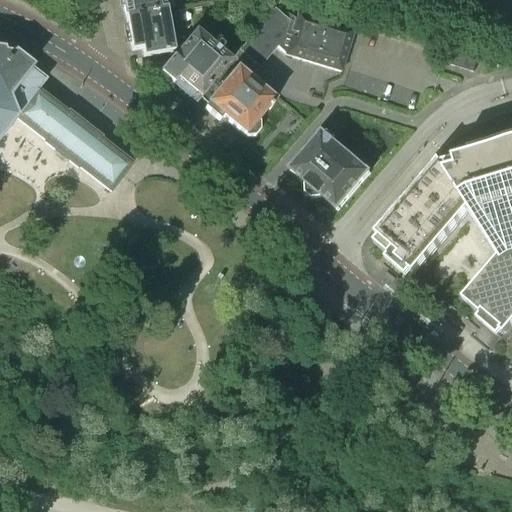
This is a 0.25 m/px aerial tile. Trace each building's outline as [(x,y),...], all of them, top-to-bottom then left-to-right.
[(121,0),(125,17),(173,9),(171,0),(121,0)] [(177,30),(173,9),(125,17),(131,53),(142,51),(143,59),(173,53),(169,31),(177,30)] [(277,49),(286,57),(339,73),(352,33),(298,17),(295,27),(294,27),(274,10),(238,53),(230,62),(231,62),(211,86),(218,93),(204,110),(219,122),(222,119),(244,137),(246,139),(255,138),(260,131),(259,124),(257,122),(274,103),(249,82),(277,49)] [(172,61),(160,76),(172,87),(178,80),(200,99),(211,86),(231,62),(230,62),(196,33),(172,61)] [(100,141),(101,140),(68,114),(67,115),(59,108),(39,93),(37,92),(38,91),(39,91),(43,86),(43,85),(43,84),(45,82),(30,70),(31,70),(15,57),(14,58),(4,57),(3,53),(2,54),(0,53),(0,142),(14,125),(17,121),(45,143),(44,145),(53,152),(55,153),(55,154),(57,156),(57,155),(64,160),(63,161),(65,162),(66,162),(68,163),(77,170),(78,169),(108,193),(109,193),(110,193),(132,166),(130,165),(131,164),(100,141)] [(472,73),(475,62),(446,53),(442,64),(472,73)] [(15,130),(0,157),(0,164),(18,174),(35,141),(15,130)] [(322,135),(290,172),(306,185),(305,186),(305,194),(312,200),(320,199),(321,198),(338,212),(370,175),(322,135)] [(511,138),(467,152),(468,156),(439,165),(437,162),(374,236),(377,239),(373,245),(386,256),(383,260),(404,278),(408,273),(412,276),(467,212),(496,258),(460,300),(477,315),(474,318),(495,336),(498,333),(502,335),(511,323),(511,138)] [(203,229),(178,272),(204,287),(219,261),(214,258),(224,241),(203,229)] [(51,267),(41,282),(69,300),(79,284),(51,267)]
